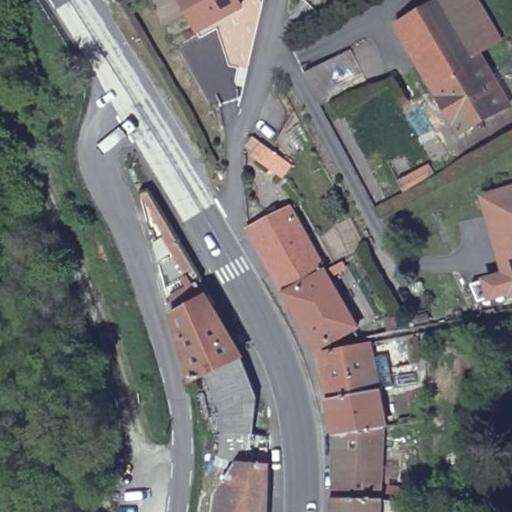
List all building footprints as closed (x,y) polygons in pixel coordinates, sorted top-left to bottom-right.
[(186,0),(203,28),(244,4),(241,0),(186,0)] [(500,40),(477,0),(438,0),(397,23),(460,134),(508,106),(479,53),(500,40)] [(285,178),(294,164),(255,137),(249,145),(256,151),(252,155),(285,178)] [(490,218),(498,245),(511,241),(511,188),(482,197),(487,218),(490,218)] [(250,230),(285,294),(327,272),(291,208),(250,230)] [(511,241),(498,245),(506,272),(502,273),(508,294),(511,292),(511,241)] [(317,349),(343,335),(358,327),(327,272),(285,294),(317,349)] [(243,360),(199,283),(168,301),(192,383),(207,377),(243,360)] [(379,389),(370,344),(321,354),(331,399),(379,389)] [(259,401),(243,360),(207,377),(221,430),(217,456),(237,459),(251,461),(254,435),(259,401)] [(379,389),(331,399),(337,435),(383,426),(386,425),(379,389)] [(383,426),(337,435),(335,497),(380,497),(383,426)] [(265,511),(269,435),(254,435),(251,461),(237,459),(212,494),(215,511),(265,511)] [(380,511),(380,497),(335,497),(334,511),(380,511)]
